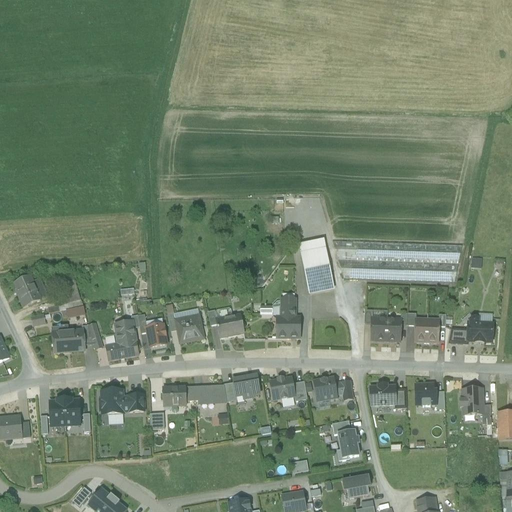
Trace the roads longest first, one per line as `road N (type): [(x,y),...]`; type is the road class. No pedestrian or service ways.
road 1 (residential): [(354,363),(231,361),(34,380)]
road 2 (residential): [(0,487),(35,499),(92,472),(158,511)]
road 3 (residential): [(511,369),(354,363)]
road 4 (residential): [(354,363),(393,511)]
road 5 (residential): [(158,511),(292,483)]
